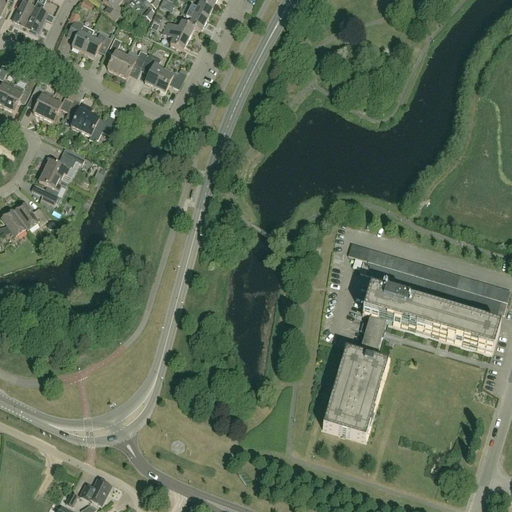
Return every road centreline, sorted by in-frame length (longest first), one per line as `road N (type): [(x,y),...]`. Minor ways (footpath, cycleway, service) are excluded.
road 1 (tertiary): [(158,372),(227,127),(292,0)]
road 2 (residential): [(195,72),(173,122),(41,60)]
road 3 (residential): [(141,511),(126,488),(0,426)]
